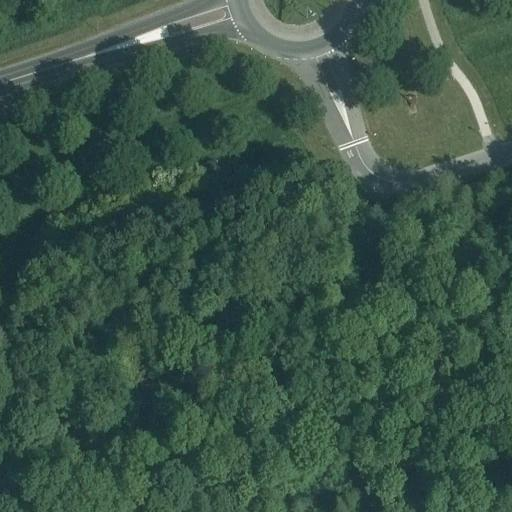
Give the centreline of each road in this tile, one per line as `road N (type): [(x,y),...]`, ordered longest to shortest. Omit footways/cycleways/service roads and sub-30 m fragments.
road 1 (unclassified): [(351,141),(374,178),(398,185),(511,152)]
road 2 (secondary): [(115,51),(248,24)]
road 3 (secondary): [(225,0),(166,19),(115,51)]
